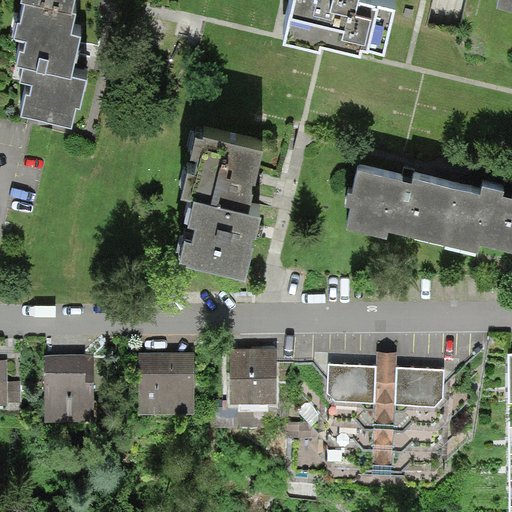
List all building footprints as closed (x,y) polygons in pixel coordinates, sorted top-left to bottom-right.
[(22,0),(20,9),(17,8),(12,28),(24,30),(22,37),(18,37),(15,53),(24,55),(21,70),(32,72),(30,82),(26,81),(21,104),(70,115),(75,95),(79,96),(86,68),(69,64),(70,60),(79,25),(69,22),(74,1),(70,0),(22,0)] [(197,208),(193,227),(186,225),(182,244),(186,245),(186,249),(245,262),(252,229),(259,197),(251,196),(255,176),(264,134),(202,121),(201,125),(197,124),(193,146),(198,148),(195,161),(191,160),(186,181),(195,183),(190,207),(197,208)] [(346,201),(353,203),(348,221),(386,230),(388,222),(478,244),(480,236),(511,244),(511,190),(507,190),(504,189),(505,183),(483,178),(481,187),(415,171),(414,176),(408,175),(360,163),(354,186),(349,185),(346,201)] [(278,344),(231,344),(231,392),(278,391),(278,344)] [(95,346),(45,346),(45,414),(95,415),(95,346)] [(376,363),(328,361),(328,374),(313,362),(294,362),(309,379),(297,388),(306,398),(295,407),(309,422),(293,420),(292,466),(323,468),(332,478),(355,479),(361,472),(402,473),(409,481),(431,481),(440,474),(440,463),(470,439),(482,348),(445,379),(445,364),(396,364),(397,348),(377,347),(376,363)] [(193,348),(141,348),(142,401),(194,400),(193,348)] [(0,356),(0,395),(2,396),(2,399),(22,399),(22,378),(8,379),(7,356),(0,356)]
